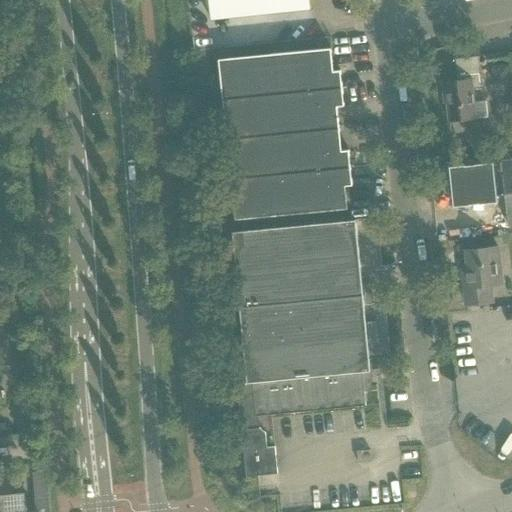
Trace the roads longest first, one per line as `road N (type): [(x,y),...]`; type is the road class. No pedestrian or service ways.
road 1 (secondary): [(158,511),(113,0)]
road 2 (unclassified): [(462,511),(425,397),(388,23)]
road 3 (secondary): [(60,0),(84,359)]
road 4 (secondary): [(84,359),(105,511)]
road 5 (secondary): [(84,359),(89,511)]
road 6 (unclassified): [(511,0),(388,23)]
